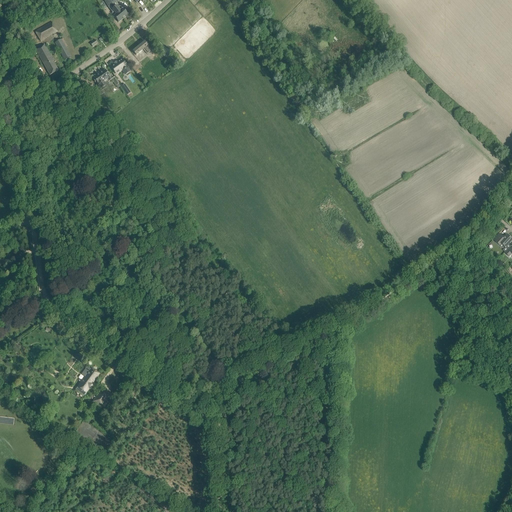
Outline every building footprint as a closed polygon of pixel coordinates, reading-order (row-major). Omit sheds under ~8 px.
[(119,22),(123,19),(114,8),(109,0),(104,0),(108,6),(112,13),(111,13),(119,22)] [(118,6),(115,3),(117,2),(115,0),(109,0),(114,8),(123,19),(128,15),(123,9),(122,8),(122,7),(121,7),(120,6),(119,6),(118,6)] [(41,41),(57,32),(51,23),(35,32),(41,41)] [(71,57),(61,40),(55,43),(65,60),(71,57)] [(147,46),(148,45),(145,42),(133,51),(136,55),(143,49),(147,54),(148,53),(151,51),(147,46)] [(44,45),(35,50),(50,75),(58,71),(53,61),(54,61),(44,45)] [(122,60),(111,67),(116,74),(122,70),(122,71),(127,67),(127,66),(122,60)] [(171,61),(169,62),(168,63),(173,70),(178,67),(173,60),(171,61)] [(105,70),(94,78),(98,85),(97,85),(100,90),(107,85),(112,81),(105,70)] [(88,95),(94,91),(92,88),(93,87),(91,83),(89,84),(88,82),(82,86),(88,95)] [(130,93),(124,85),(121,87),(127,95),(130,93)] [(505,238),(501,234),(495,241),(501,247),(503,245),(506,247),(509,243),(511,240),(511,238),(508,235),(505,238)] [(91,369),(87,366),(81,374),(85,377),(76,389),(84,395),(89,389),(90,389),(93,384),(92,384),(99,374),(91,368),(91,369)] [(111,395),(106,391),(102,388),(92,402),(101,408),(111,395)]
